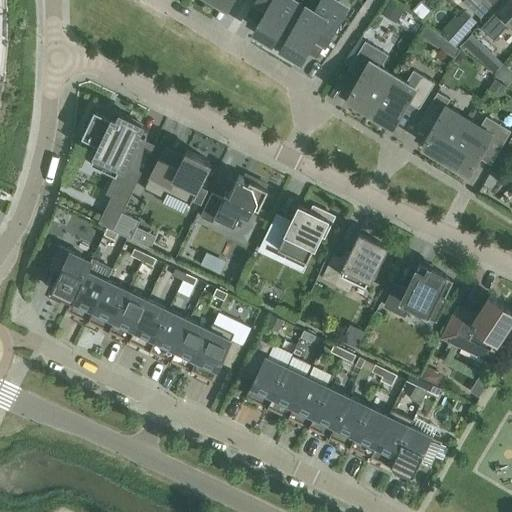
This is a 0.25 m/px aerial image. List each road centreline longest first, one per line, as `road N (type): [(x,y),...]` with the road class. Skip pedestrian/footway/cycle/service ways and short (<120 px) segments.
road 1 (residential): [(51,60),(106,71),(289,160)]
road 2 (residential): [(289,160),(511,271)]
road 3 (residential): [(385,511),(162,404)]
road 4 (residential): [(289,160),(312,104),(158,5)]
road 5 (residential): [(0,254),(17,227),(45,131),(51,60)]
road 6 (residential): [(162,404),(44,347),(19,300)]
road 7 (residential): [(0,395),(135,458)]
road 8 (residential): [(135,458),(250,511)]
